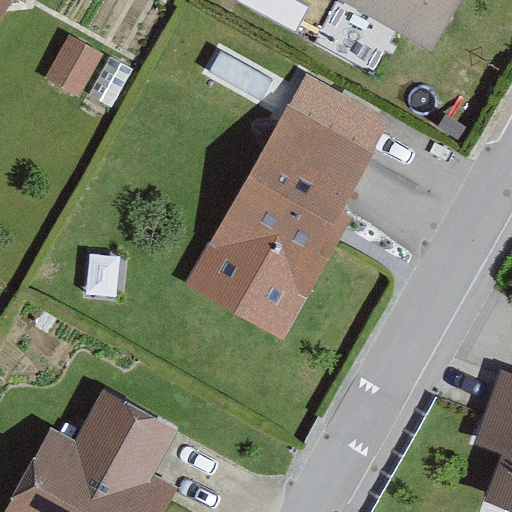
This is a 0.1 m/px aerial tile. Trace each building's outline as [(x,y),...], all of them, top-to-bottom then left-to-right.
[(0,0),(0,38),(20,0),(0,0)] [(322,0),(433,62),(467,0),(322,0)] [(97,61),(66,45),(44,89),(75,105),(97,61)] [(389,134),(305,86),(185,294),(278,347),(347,227),(339,222),(389,134)] [(511,511),(511,381),(500,377),(473,453),(502,463),(486,508),(496,511),(511,511)] [(174,437),(99,398),(73,448),(49,435),(8,511),(166,511),(175,496),(150,484),(174,437)]
